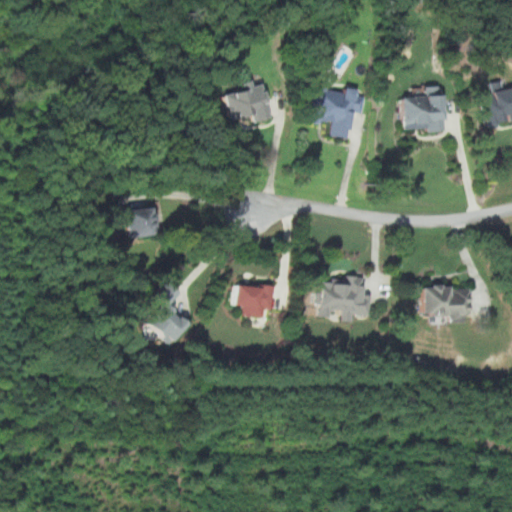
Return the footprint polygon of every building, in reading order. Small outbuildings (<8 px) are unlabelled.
[(220,93),(228,123),(267,113),(260,82),(220,93)] [(346,138),(349,111),(361,112),(363,91),(308,85),(304,121),(327,124),(326,136),(346,138)] [(441,130),(439,85),(417,85),(418,96),(398,96),(399,131),(441,130)] [(511,93),(510,85),(475,93),(483,127),(511,120),(511,93)] [(153,207),(112,209),(112,222),(121,222),(122,236),(155,234),(153,207)] [(367,313),(368,295),(358,294),(359,279),(316,277),(314,315),(337,317),(337,320),(349,321),(350,312),(367,313)] [(141,321),(166,345),(186,324),(164,303),(174,292),(161,280),(148,294),(158,303),(141,321)] [(239,314),(266,317),(269,285),(232,281),(230,304),(239,305),(239,314)] [(418,285),(418,314),(444,315),(444,322),(466,322),(467,285),(418,285)]
